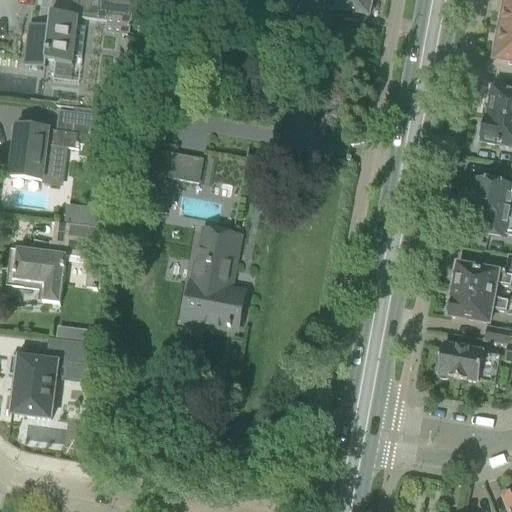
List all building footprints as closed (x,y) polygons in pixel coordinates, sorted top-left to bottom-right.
[(29,25),(24,66),(43,69),(45,69),(45,63),(72,66),(73,59),(81,60),(85,29),(77,28),(77,21),(106,24),(107,17),(130,20),(132,3),(102,0),(68,0),(67,11),(72,12),(71,17),(70,17),(50,15),(48,28),(29,25)] [(325,0),(324,9),(336,12),(337,12),(349,14),(368,18),(371,0),(325,0)] [(502,25),(501,31),(511,32),(511,0),(508,0),(506,0),(504,15),(500,15),(498,24),(502,25)] [(290,19),(292,5),(266,1),(264,15),(290,19)] [(496,35),(494,45),(498,45),(495,61),(511,64),(511,32),(501,31),(500,36),(496,35)] [(484,119),(511,123),(511,95),(492,92),(490,103),(487,104),(484,119)] [(9,179),(29,181),(40,183),(45,148),(78,152),(78,146),(114,151),(118,120),(60,113),(57,133),(16,128),(16,130),(17,130),(11,177),(10,177),(9,179)] [(511,123),(484,119),(482,129),(480,130),(478,139),(480,141),(479,145),(499,148),(511,150),(511,123)] [(159,163),(153,194),(169,197),(172,181),(198,186),(201,171),(159,163)] [(464,207),(463,215),(466,218),(465,222),(485,226),(483,236),(503,240),(507,240),(507,239),(511,239),(511,187),(511,190),(492,186),(472,182),(468,206),(464,207)] [(16,252),(12,283),(44,288),(42,303),(60,305),(66,256),(77,258),(85,259),(106,261),(110,232),(57,225),(54,244),(48,243),(48,245),(33,244),(32,254),(16,252)] [(182,323),(216,329),(236,333),(243,297),(223,293),(234,238),(204,232),(194,287),(189,287),(182,323)] [(452,291),(452,294),(493,300),(495,287),(511,290),(511,283),(511,277),(505,277),(457,268),(455,279),(451,278),(449,290),(452,291)] [(493,300),(452,294),(450,305),(446,304),(444,316),(448,316),(447,319),(488,326),(490,312),(506,315),(508,303),(493,300)] [(57,329),(57,342),(85,343),(85,330),(57,329)] [(484,343),(506,347),(508,348),(511,334),(486,329),(484,343)] [(10,360),(8,379),(15,380),(10,417),(19,418),(19,419),(50,423),(58,367),(94,372),(97,348),(48,342),(45,363),(18,360),(18,361),(10,360)] [(442,348),(439,366),(438,367),(437,368),(436,370),(435,372),(435,373),(436,375),(436,376),(436,377),(437,378),(437,379),(439,381),(440,381),(441,382),(443,382),(445,382),(446,382),(448,381),(466,385),(466,384),(478,386),(478,385),(494,388),(499,359),(462,352),(442,348)] [(506,501),(503,502),(507,511),(511,511),(511,496),(506,498),(506,501)]
